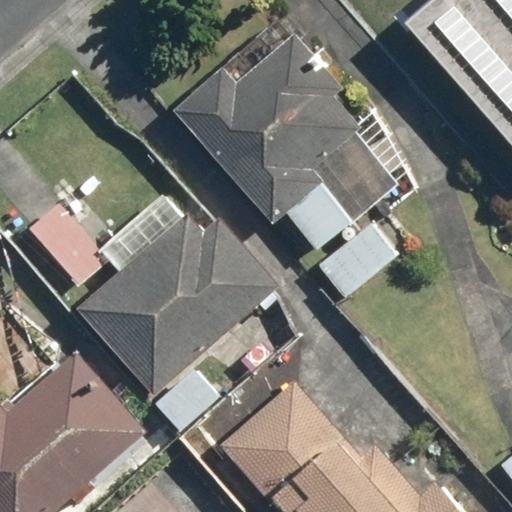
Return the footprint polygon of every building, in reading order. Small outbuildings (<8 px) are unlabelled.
[(511,0),(425,0),(401,22),(511,146),(511,0)] [(348,86),(301,31),(243,80),(230,64),(179,106),(277,222),(293,209),(325,247),(403,181),(360,130),(366,125),(339,93),(348,86)] [(125,274),(80,313),(187,437),(232,398),(197,358),(283,284),(225,217),(211,229),(177,191),(106,252),(125,274)] [(402,252),(376,221),(324,264),(349,295),(402,252)] [(0,394),(0,511),(64,511),(157,432),(79,343),(9,404),(0,394)] [(303,376),(225,443),(285,511),(471,511),(441,477),(424,492),(381,444),(371,453),(303,376)]
